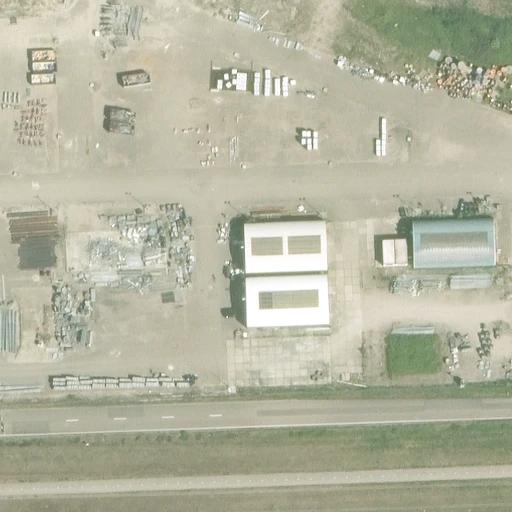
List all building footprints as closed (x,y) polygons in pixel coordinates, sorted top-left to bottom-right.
[(50,23),(50,58),(72,58),(72,23),(50,23)] [(142,30),(131,30),(122,30),(122,63),(143,63),(142,30)] [(52,171),(73,170),(73,137),(51,137),(52,171)] [(413,270),(494,267),(492,219),(411,222),(413,270)] [(326,273),(324,225),(243,228),(244,276),(326,273)] [(325,279),(244,283),(246,330),(327,327),(325,279)] [(328,338),(247,341),(249,389),(330,386),(328,338)]
